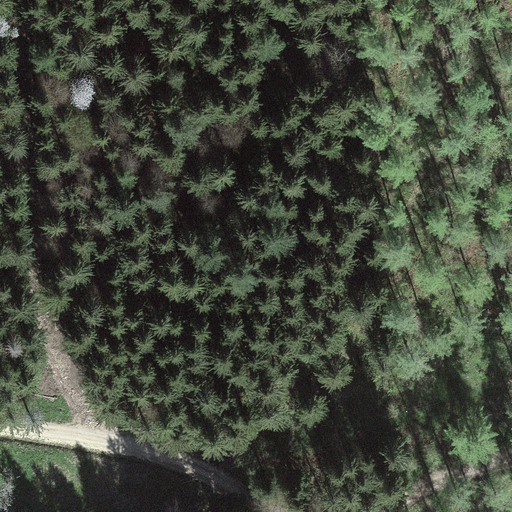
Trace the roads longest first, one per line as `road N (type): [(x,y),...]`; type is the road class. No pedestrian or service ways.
road 1 (track): [(17,0),(40,264),(50,326),(87,435)]
road 2 (track): [(266,511),(195,467),(87,435),(0,421)]
road 3 (track): [(511,453),(446,473),(379,511)]
